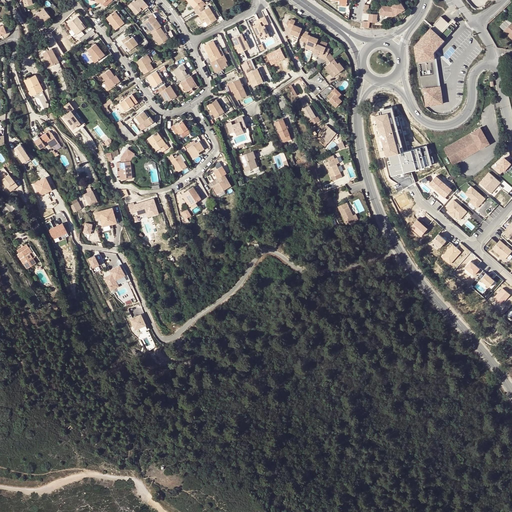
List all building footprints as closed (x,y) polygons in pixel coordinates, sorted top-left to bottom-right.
[(133,0),(128,5),(136,14),(141,9),(142,10),(148,5),(145,2),(144,3),(141,0),(133,0)] [(392,7),(382,6),(381,13),(388,13),(388,16),(395,16),(403,10),(402,9),(405,7),(400,1),(392,7)] [(203,17),(205,20),(207,24),(216,18),(210,9),(208,6),(204,9),(202,5),(197,8),(196,9),(195,10),(197,14),(199,13),(200,15),(202,17),(203,17)] [(43,9),(31,18),(37,26),(49,17),(43,9)] [(124,23),(120,17),(115,11),(106,17),(115,29),(124,23)] [(143,21),(151,32),(160,26),(161,25),(156,19),(155,20),(153,18),(151,15),(149,17),(143,21)] [(81,30),(84,28),(81,23),(82,22),(77,16),(68,23),(69,25),(76,34),(79,38),(84,34),(81,30)] [(271,36),(267,25),(270,23),(266,16),(257,20),(259,24),(253,26),(258,37),(264,35),(266,38),(271,36)] [(432,27),(431,29),(443,42),(457,26),(454,24),(452,22),(453,21),(454,20),(452,19),(450,21),(448,23),(441,17),(432,27)] [(292,26),(291,28),(289,33),(293,34),(292,36),(298,38),(301,29),(302,27),(293,24),(295,20),(291,18),(288,25),(292,26)] [(168,38),(160,26),(151,32),(159,44),(163,42),(168,38)] [(445,44),(443,42),(431,29),(415,48),(421,88),(424,88),(426,106),(443,106),(435,55),(445,44)] [(243,32),(241,33),(248,48),(250,47),(243,32)] [(241,33),(232,38),(239,52),(248,48),(241,33)] [(130,49),(137,43),(133,36),(130,38),(128,35),(122,40),(123,42),(125,42),(127,45),(130,49)] [(314,46),(316,43),(318,38),(311,35),(310,37),(309,36),(306,42),(306,43),(314,46)] [(215,59),(221,56),(213,40),(204,45),(211,58),(213,57),(215,59)] [(92,56),(96,61),(105,54),(95,43),(87,50),(92,56)] [(321,57),(325,58),(328,51),(324,50),(325,46),(316,43),(314,46),(313,49),(312,51),(318,53),(318,52),(322,53),(321,57)] [(52,48),(43,54),(46,60),(49,66),(53,64),(57,72),(63,69),(59,61),(52,48)] [(215,59),(210,62),(215,71),(228,65),(225,58),(226,58),(224,54),(221,56),(215,59)] [(136,61),(144,73),(147,71),(153,68),(150,62),(145,55),(136,61)] [(343,67),(339,61),(337,62),(334,59),(327,64),(336,73),(343,67)] [(183,79),(190,75),(188,72),(187,73),(184,69),(185,68),(183,64),(172,70),(178,78),(180,77),(181,80),(183,79)] [(336,73),(327,64),(324,66),(332,76),(336,73)] [(254,86),(264,81),(258,68),(248,73),(254,86)] [(101,75),(106,80),(111,87),(119,81),(114,75),(110,69),(101,75)] [(156,70),(147,76),(153,86),(162,81),(156,70)] [(35,74),(24,80),(32,95),(42,91),(38,83),(39,82),(35,74)] [(186,91),(196,85),(192,80),(194,79),(191,75),(190,75),(183,79),(181,80),(180,81),(186,91)] [(234,90),(233,90),(237,99),(247,95),(240,79),(239,78),(230,82),(234,90)] [(170,85),(160,91),(163,97),(165,97),(167,101),(177,95),(170,85)] [(335,88),(326,96),(329,99),(328,99),(335,107),(342,100),(338,96),(340,94),(335,88)] [(132,94),(120,102),(125,110),(138,101),(132,94)] [(224,111),(217,99),(208,104),(216,117),(224,111)] [(306,101),(299,105),(307,120),(310,125),(319,119),(316,115),(315,116),(312,112),(308,105),(306,101)] [(434,165),(429,144),(405,150),(395,106),(382,109),(383,114),(378,115),(388,156),(393,155),(395,165),(392,165),(394,174),(434,165)] [(74,108),(64,116),(73,128),(80,123),(84,121),(74,108)] [(150,116),(148,117),(147,118),(145,116),(146,115),(143,111),(135,116),(140,123),(141,122),(145,126),(153,121),(150,116)] [(239,117),(239,119),(240,120),(236,122),(232,123),(231,120),(227,121),(230,132),(234,130),(235,131),(247,128),(243,116),(239,117)] [(283,119),(275,122),(279,132),(288,129),(283,119)] [(175,124),(172,125),(171,126),(176,134),(180,131),(181,132),(188,127),(182,120),(176,124),(175,124)] [(125,124),(120,128),(129,140),(134,137),(125,124)] [(320,131),(321,131),(324,133),(321,137),(327,142),(330,138),(335,131),(326,124),(320,131)] [(481,128),(444,150),(454,166),(490,144),(481,128)] [(290,135),(288,129),(279,132),(282,138),(290,135)] [(52,144),(57,140),(52,131),(51,132),(50,130),(39,136),(38,134),(32,137),(39,148),(44,145),(47,150),(53,146),(52,144)] [(157,131),(147,138),(156,150),(160,147),(163,151),(169,146),(166,142),(166,143),(164,144),(160,138),(161,137),(157,131)] [(199,140),(187,148),(187,149),(193,158),(199,154),(198,152),(203,148),(199,140)] [(22,161),(23,163),(30,158),(20,144),(14,148),(19,155),(18,155),(22,161)] [(121,162),(117,162),(117,167),(120,167),(121,176),(121,179),(132,178),(130,160),(134,153),(127,148),(121,158),(121,162)] [(241,155),(246,171),(256,167),(253,158),(255,158),(256,157),(254,150),(241,155)] [(179,154),(170,160),(172,163),(174,166),(178,171),(179,170),(186,166),(179,154)] [(31,160),(30,158),(23,163),(24,164),(24,165),(27,170),(30,169),(27,164),(31,160)] [(333,181),(343,177),(337,164),(335,158),(330,161),(325,163),(333,181)] [(506,172),(511,164),(505,159),(497,169),(502,173),(504,170),(506,172)] [(216,175),(217,178),(219,177),(224,174),(227,172),(222,165),(214,170),(216,174),(216,175)] [(7,187),(15,182),(7,171),(0,175),(0,181),(2,184),(4,183),(5,184),(7,187)] [(224,174),(219,177),(220,180),(212,185),(217,193),(231,185),(224,174)] [(446,198),(454,189),(438,175),(430,183),(446,198)] [(46,176),(33,182),(39,196),(52,190),(46,176)] [(496,197),(506,186),(495,176),(485,188),(496,197)] [(15,182),(7,187),(10,191),(17,185),(15,182)] [(193,186),(184,192),(192,204),(201,198),(193,186)] [(472,187),(465,194),(472,200),(470,202),(477,208),(486,199),(472,187)] [(124,197),(129,195),(126,188),(121,190),(124,197)] [(82,195),(87,206),(97,201),(92,191),(82,195)] [(323,195),(325,200),(326,202),(328,208),(335,205),(332,197),(331,197),(328,192),(323,195)] [(135,203),(129,205),(132,214),(138,212),(139,216),(147,213),(152,211),(153,215),(159,213),(154,198),(135,205),(135,203)] [(462,219),(468,211),(454,200),(447,209),(451,212),(450,214),(455,218),(457,215),(462,219)] [(73,204),(70,206),(73,213),(81,209),(78,202),(73,204)] [(348,202),(339,206),(347,224),(356,220),(354,215),(348,202)] [(112,221),(116,219),(113,208),(95,213),(96,218),(100,217),(103,227),(113,224),(112,221)] [(187,208),(182,211),(187,217),(191,214),(187,208)] [(67,233),(62,223),(48,230),(53,240),(67,233)] [(92,224),(85,223),(83,233),(90,234),(92,224)] [(433,241),(442,248),(448,241),(440,233),(433,241)] [(505,258),(511,250),(511,249),(500,239),(493,248),(505,258)] [(18,250),(20,253),(29,247),(27,244),(18,250)] [(450,264),(462,251),(454,244),(442,257),(450,264)] [(36,263),(33,258),(30,253),(32,252),(29,247),(20,253),(18,254),(27,269),(29,267),(36,263)] [(491,251),(505,262),(506,260),(493,249),(491,251)] [(93,257),(87,260),(92,269),(98,266),(93,257)] [(466,266),(476,276),(483,270),(473,260),(466,266)] [(119,266),(109,271),(111,275),(104,279),(111,291),(118,287),(115,281),(125,276),(119,266)] [(483,281),(491,288),(497,282),(489,275),(483,281)] [(503,287),(494,297),(502,304),(511,294),(503,287)] [(146,327),(141,315),(130,320),(135,332),(146,327)]
